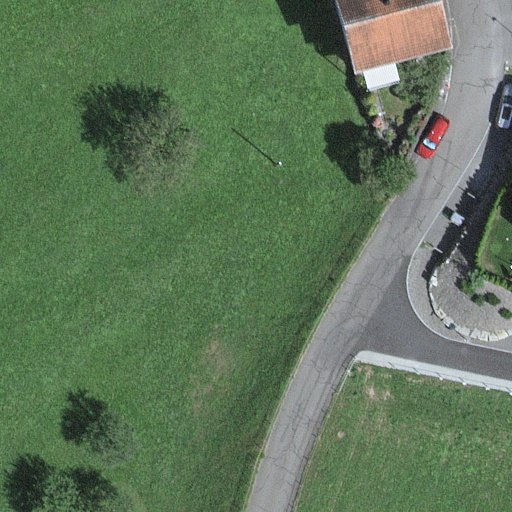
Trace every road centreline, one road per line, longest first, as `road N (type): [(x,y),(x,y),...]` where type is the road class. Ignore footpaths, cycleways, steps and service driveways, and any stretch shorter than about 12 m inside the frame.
road 1 (residential): [(480,20),(474,96),(461,131),(345,321)]
road 2 (residential): [(345,321),(295,425),(268,511)]
road 3 (residential): [(345,321),(461,356)]
